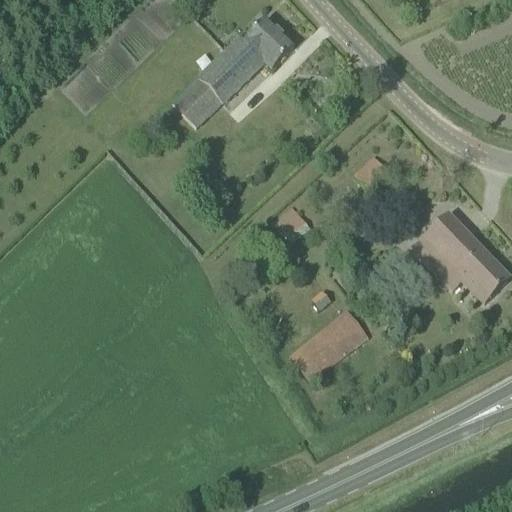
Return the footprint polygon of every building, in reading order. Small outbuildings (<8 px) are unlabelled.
[(271,74),(293,52),(265,24),(243,46),(239,42),(171,108),(196,134),(263,67),(271,74)] [(353,178),(366,190),(382,172),(370,160),(353,178)] [(275,227),(292,250),(311,236),(294,213),(275,227)] [(509,284),(447,220),(412,255),(452,296),(462,286),(484,308),(509,284)] [(289,362),(309,387),(366,341),(347,316),(289,362)]
